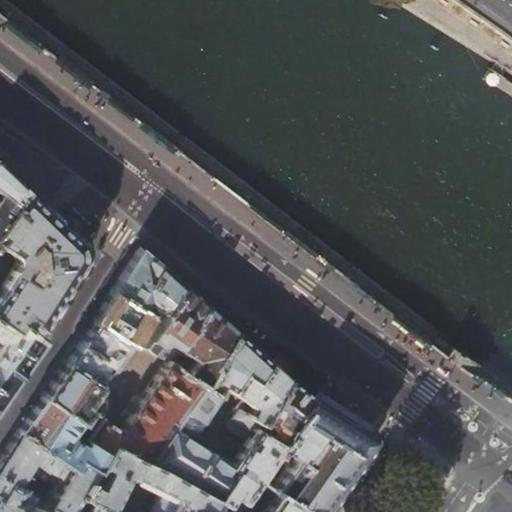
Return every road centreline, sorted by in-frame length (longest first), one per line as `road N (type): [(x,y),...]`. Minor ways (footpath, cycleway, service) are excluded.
road 1 (primary): [(511,463),(416,401),(147,197)]
road 2 (residential): [(0,433),(147,197)]
road 3 (primary): [(147,197),(0,84)]
